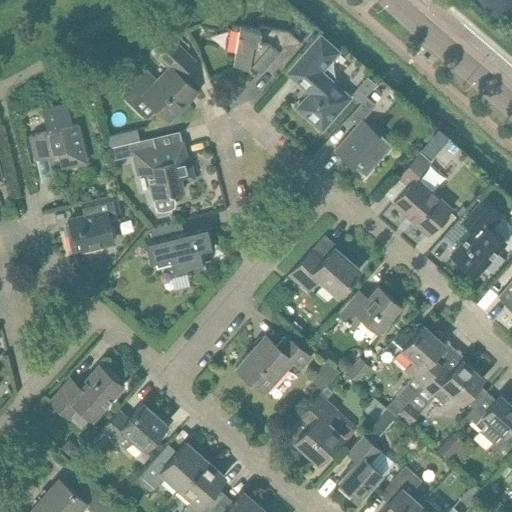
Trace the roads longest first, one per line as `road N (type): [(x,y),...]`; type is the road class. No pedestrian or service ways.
road 1 (residential): [(326,184),(243,113),(230,122),(224,162),(249,269)]
road 2 (residential): [(511,362),(326,184)]
road 3 (residential): [(321,511),(162,377)]
road 4 (secondary): [(511,107),(394,4)]
road 5 (residential): [(162,377),(249,269)]
road 6 (residential): [(102,311),(15,232),(0,243)]
